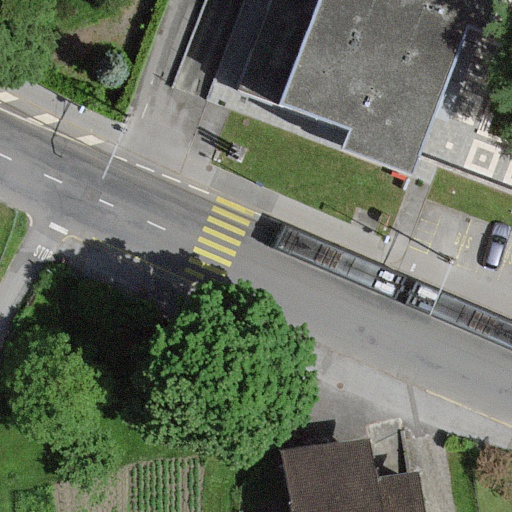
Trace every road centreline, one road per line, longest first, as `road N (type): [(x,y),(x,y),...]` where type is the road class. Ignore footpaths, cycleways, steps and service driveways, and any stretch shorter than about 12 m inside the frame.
road 1 (tertiary): [(511,371),(69,186)]
road 2 (residential): [(69,186),(0,319)]
